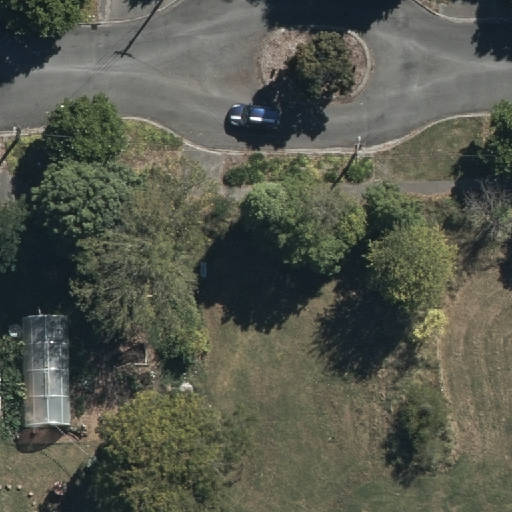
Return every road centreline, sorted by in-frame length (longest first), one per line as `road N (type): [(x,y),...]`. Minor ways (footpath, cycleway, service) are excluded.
road 1 (residential): [(142,73),(235,13),(311,1),(374,12),(447,67)]
road 2 (residential): [(447,67),(383,113),(299,129),(251,125),(142,73)]
road 3 (residential): [(0,78),(142,73)]
